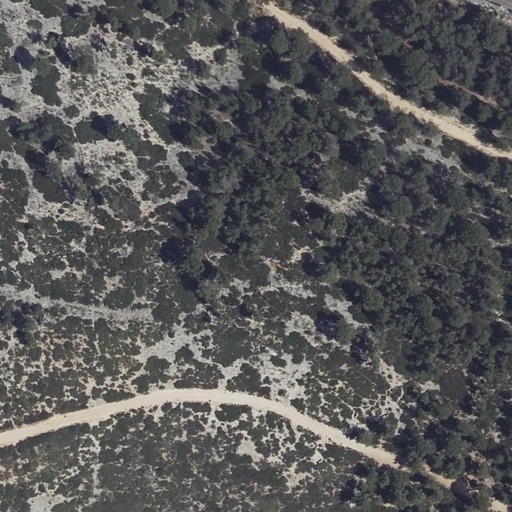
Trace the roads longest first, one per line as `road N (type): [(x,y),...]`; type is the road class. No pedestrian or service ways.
road 1 (track): [(511,510),(276,405),(227,394),(145,396),(0,436)]
road 2 (track): [(511,158),(381,96),(319,38),(257,0)]
